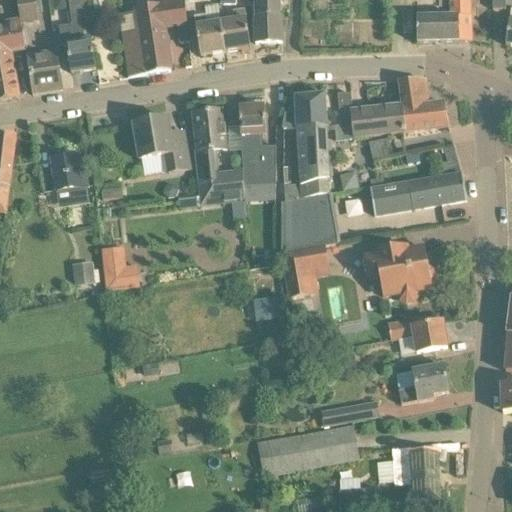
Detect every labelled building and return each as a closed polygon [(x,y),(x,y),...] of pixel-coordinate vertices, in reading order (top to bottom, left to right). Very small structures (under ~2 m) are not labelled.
[(13,0),(17,22),(18,27),(39,23),(34,0),(13,0)] [(89,27),(86,2),(85,0),(67,0),(72,27),(59,29),(62,49),(67,48),(71,76),(96,72),(89,27)] [(122,37),(124,48),(129,81),(171,74),(164,31),(178,28),(181,46),(189,45),(184,4),(170,6),(169,0),(158,0),(160,7),(135,10),(139,35),(122,37)] [(254,0),(255,21),(280,20),(280,19),(279,0),(254,0)] [(504,0),(491,0),(493,13),(505,12),(504,0)] [(450,20),(417,21),(417,46),(470,45),(469,4),(450,4),(450,20)] [(233,23),(219,26),(225,56),(251,52),(244,12),(237,13),(232,14),(233,23)] [(206,18),(194,20),(200,59),(225,56),(219,26),(207,27),(206,18)] [(280,20),(255,21),(255,25),(255,47),(282,46),(280,20)] [(0,103),(19,100),(11,61),(13,61),(12,56),(23,54),(18,27),(17,22),(4,24),(4,28),(0,28),(0,103)] [(60,93),(60,92),(54,53),(27,58),(33,98),(60,93)] [(425,83),(398,84),(402,110),(405,135),(448,130),(445,106),(422,109),(420,98),(427,97),(425,83)] [(324,97),(295,100),(297,131),(326,130),(324,97)] [(239,111),(242,167),(243,191),(275,190),(275,168),(254,169),(253,138),(267,138),(265,110),(239,111)] [(352,115),(353,127),(354,141),(405,135),(402,110),(352,115)] [(193,117),(200,186),(217,184),(213,154),(226,152),(222,113),(193,117)] [(341,129),(353,127),(352,115),(339,117),(341,129)] [(185,155),(186,155),(183,135),(170,137),(167,122),(134,127),(137,147),(140,163),(163,159),(166,177),(188,173),(185,155)] [(353,127),(341,129),(335,129),(336,144),(354,141),(353,127)] [(285,206),(330,198),(331,198),(326,130),(297,131),(301,187),(283,188),(285,206)] [(0,214),(6,215),(15,139),(0,137),(0,214)] [(439,180),(460,175),(453,148),(444,150),(448,165),(436,168),(439,180)] [(407,168),(420,166),(419,156),(405,158),(407,168)] [(56,194),(87,189),(84,173),(78,174),(76,159),(52,163),(56,194)] [(466,204),(462,178),(380,192),(384,218),(466,204)] [(370,183),(371,190),(384,189),(383,181),(370,183)] [(123,191),(104,193),(104,203),(124,201),(123,191)] [(330,198),(285,206),(281,207),(281,256),(325,249),(337,247),(330,198)] [(136,291),(135,267),(123,267),(121,248),(98,250),(101,293),(136,291)] [(325,249),(281,256),(280,256),(288,302),(318,297),(316,281),(330,278),(325,249)] [(383,300),(395,298),(398,304),(403,307),(412,305),(417,300),(418,294),(432,291),(431,285),(434,281),(432,273),(428,270),(426,257),(418,252),(407,254),(406,249),(387,253),(372,255),(373,257),(363,259),(368,284),(379,282),(383,300)] [(93,266),(72,268),(74,290),(96,288),(93,266)] [(282,321),(279,300),(261,303),(264,324),(282,321)] [(424,322),(388,328),(391,344),(414,340),(416,356),(447,351),(443,325),(425,328),(424,322)] [(344,358),(347,375),(357,373),(354,356),(344,358)] [(444,368),(412,374),(415,391),(399,394),(401,407),(433,402),(432,398),(449,395),(444,368)] [(511,387),(502,387),(502,416),(511,416),(511,387)] [(321,415),(324,430),(379,420),(376,405),(321,415)] [(351,432),(255,450),(261,480),(356,461),(351,432)] [(173,456),(170,442),(156,445),(159,458),(173,456)] [(367,509),(440,503),(438,453),(409,455),(409,450),(390,452),(391,470),(397,470),(398,489),(323,495),(324,511),(359,511),(367,511),(367,509)]
